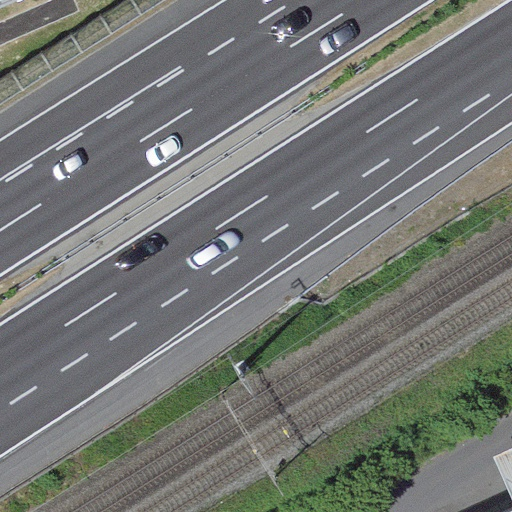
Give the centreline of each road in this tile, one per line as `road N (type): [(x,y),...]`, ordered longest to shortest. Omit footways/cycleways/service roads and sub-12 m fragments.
road 1 (motorway): [(99,305),(511,43)]
road 2 (motorway): [(362,0),(42,201)]
road 3 (motorway): [(0,373),(99,305)]
